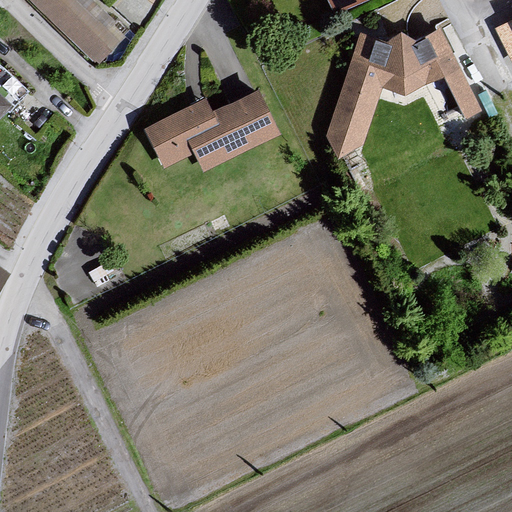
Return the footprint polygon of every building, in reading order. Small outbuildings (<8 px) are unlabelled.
[(30,0),(96,64),(125,35),(89,0),(30,0)] [(322,0),(330,14),(356,0),(322,0)] [(376,41),(355,33),(321,134),(332,161),(359,150),(379,102),(380,91),(398,95),(435,78),(458,119),(478,111),(433,27),(407,42),(392,29),(376,41)] [(200,102),(136,133),(158,173),(187,156),(198,174),(278,133),(256,91),(206,115),(200,102)] [(0,282),(9,270),(0,264),(0,282)]
